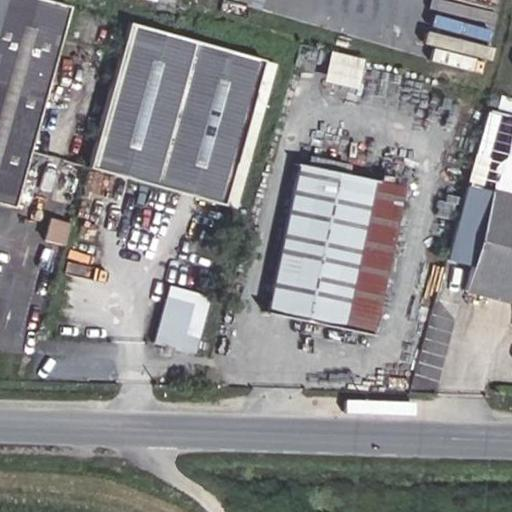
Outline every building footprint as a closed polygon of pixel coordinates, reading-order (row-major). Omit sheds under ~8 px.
[(0,200),(51,22),(0,7),(0,200)] [(511,12),(493,91),(511,96),(511,12)] [(70,186),(207,223),(248,77),(111,39),(70,186)] [(332,49),(325,78),(356,86),(364,58),(332,49)] [(436,218),(454,222),(477,133),(460,128),(436,218)] [(255,331),(358,349),(385,201),(282,183),(255,331)] [(447,323),(487,335),(511,246),(511,232),(474,222),(447,323)] [(50,243),(31,237),(25,259),(44,264),(50,243)] [(511,246),(487,335),(511,341),(511,246)] [(149,367),(168,373),(184,313),(145,303),(129,362),(139,365),(149,367)] [(139,365),(137,373),(147,376),(149,367),(139,365)]
